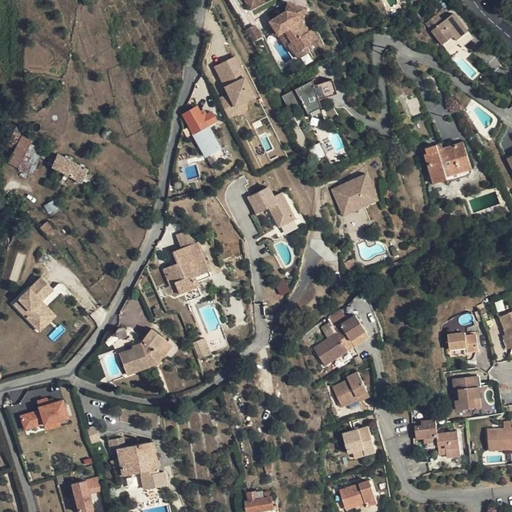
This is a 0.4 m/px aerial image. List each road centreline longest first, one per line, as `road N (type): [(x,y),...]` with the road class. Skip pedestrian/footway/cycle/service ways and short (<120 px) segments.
road 1 (residential): [(60,372),(87,349),(154,230),(201,0)]
road 2 (residential): [(511,114),(378,35),(385,136)]
road 3 (residential): [(60,372),(150,401),(195,393),(257,345),(259,309)]
road 4 (residential): [(474,496),(423,500),(404,489),(375,346)]
